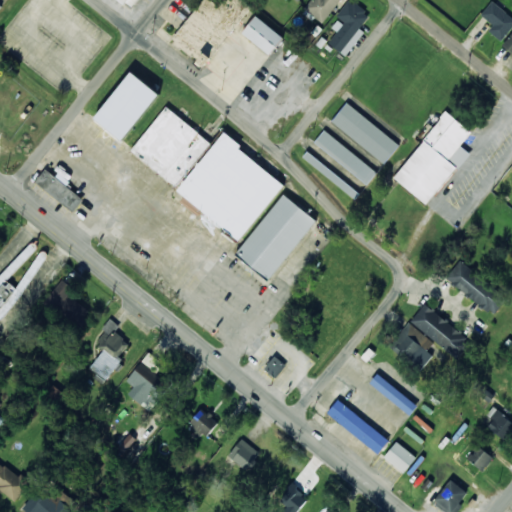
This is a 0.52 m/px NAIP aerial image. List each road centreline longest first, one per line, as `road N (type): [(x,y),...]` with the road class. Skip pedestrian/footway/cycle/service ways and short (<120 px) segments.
road 1 (residential): [(290,420),(402,276),(94,0)]
road 2 (tertiary): [(402,511),(0,181)]
road 3 (residential): [(12,191),(162,0)]
road 4 (residential): [(279,158),(405,0)]
road 5 (residential): [(511,90),(401,0)]
